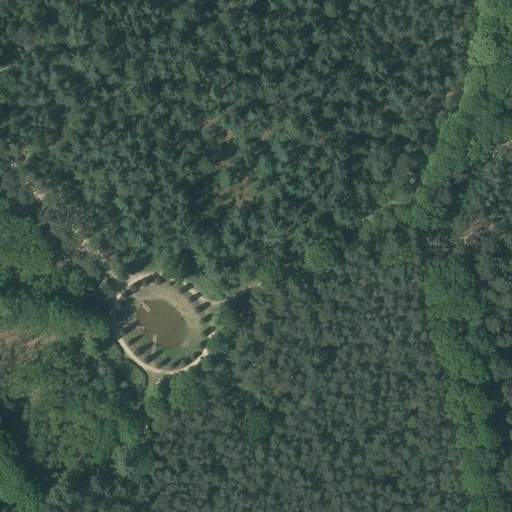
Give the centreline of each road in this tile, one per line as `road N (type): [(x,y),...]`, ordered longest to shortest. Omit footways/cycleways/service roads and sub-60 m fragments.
road 1 (unknown): [(0,495),(59,500),(140,466),(194,454),(262,345),(383,267),(436,196),(475,124),(508,0)]
road 2 (track): [(486,0),(468,90),(420,186),(206,310)]
road 3 (track): [(127,283),(0,146)]
road 4 (track): [(111,322),(147,370),(177,373),(206,349),(206,310)]
road 5 (track): [(92,511),(134,484),(157,374)]
road 6 (track): [(206,310),(186,287),(146,276),(114,296),(111,322)]
